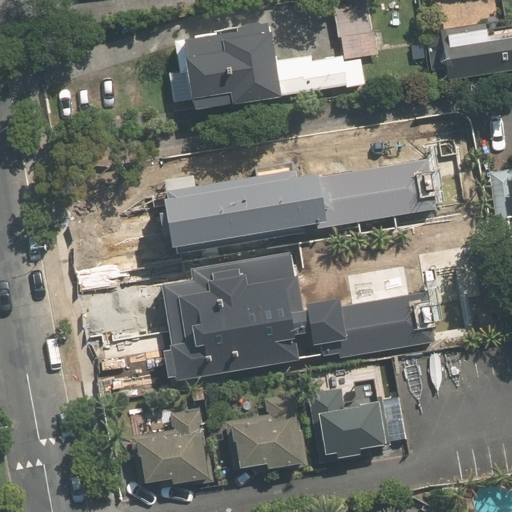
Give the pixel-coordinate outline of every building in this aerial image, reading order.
[(183,41),(193,110),(364,86),(360,59),(378,56),(371,3),(334,8),(341,56),(276,66),(270,28),(183,41)] [(511,23),(440,35),(447,84),(511,73),(511,23)] [(168,191),(177,251),(437,210),(429,164),(319,181),(318,176),(299,179),(298,170),(168,191)] [(511,173),(491,176),(499,236),(511,233),(511,173)] [(170,347),(175,378),(300,358),(296,332),(312,329),(317,357),(431,339),(423,294),(344,307),(342,295),(308,300),(299,246),(199,262),(201,275),(167,281),(178,346),(170,347)] [(406,442),(398,402),(375,406),(375,407),(344,413),(340,391),(307,398),(313,430),(317,429),(322,459),(335,457),(336,464),(366,458),(365,453),(389,448),(389,445),(406,442)] [(266,414),(226,420),(235,477),(308,466),(297,393),(264,398),(266,414)] [(209,477),(198,408),(169,413),(171,429),(132,435),(140,482),(173,477),(174,483),(209,477)]
